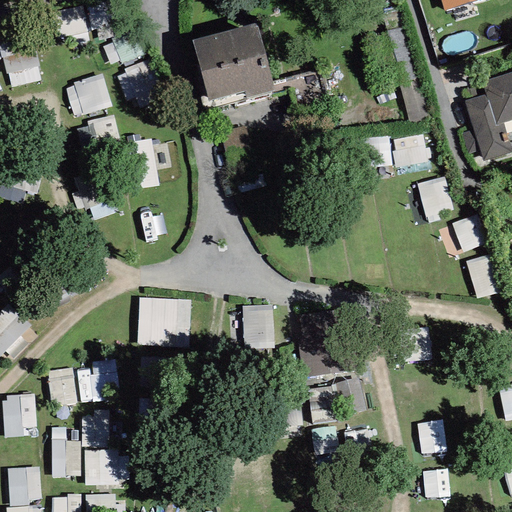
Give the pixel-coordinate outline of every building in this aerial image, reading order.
[(439,0),(443,12),(483,0),(439,0)] [(257,24),(190,41),(207,100),(209,108),(274,92),(272,84),(257,24)] [(122,66),(134,106),(165,97),(152,56),(122,66)] [(65,83),(76,114),(113,102),(103,70),(65,83)] [(511,72),(482,82),(486,94),(463,101),(473,131),(480,151),(483,163),(511,154),(502,124),(511,120),(511,72)] [(84,119),(91,148),(121,142),(115,113),(84,119)] [(426,131),(394,136),(398,165),(430,160),(426,131)] [(469,155),(480,151),(473,131),(462,134),(469,155)] [(159,179),(151,134),(135,136),(143,182),(159,179)] [(414,179),(419,213),(452,208),(448,175),(414,179)] [(464,248),(486,241),(476,211),(455,218),(464,248)] [(468,257),(476,295),(500,289),(492,252),(468,257)] [(139,343),(191,344),(192,295),(140,294),(139,343)] [(240,303),(241,346),(276,345),(274,302),(240,303)] [(5,305),(0,309),(0,345),(12,356),(34,332),(5,305)] [(75,366),(51,368),(52,401),(77,400),(75,366)] [(507,416),(511,414),(511,382),(502,384),(507,416)] [(5,432),(38,430),(36,391),(3,393),(5,432)] [(83,445),(123,446),(124,409),(84,408),(83,445)] [(420,419),(423,451),(448,448),(444,416),(420,419)] [(338,423),(313,425),(315,450),(339,448),(338,423)] [(82,438),(66,438),(67,424),(53,424),(53,472),(82,472),(82,438)] [(347,430),(348,447),(370,446),(369,429),(347,430)] [(84,449),(86,482),(122,481),(121,447),(84,449)] [(511,457),(503,459),(510,493),(511,492),(511,457)] [(43,497),(41,463),(9,465),(11,499),(43,497)] [(425,467),(427,494),(450,492),(449,465),(425,467)] [(87,511),(119,511),(118,489),(86,491),(87,511)] [(8,504),(8,511),(43,511),(43,502),(8,504)]
